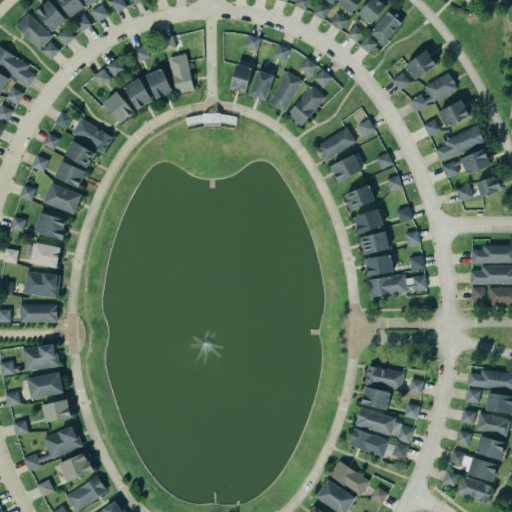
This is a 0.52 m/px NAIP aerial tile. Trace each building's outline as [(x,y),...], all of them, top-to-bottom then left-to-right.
[(34,9),(43,0),(49,0),(64,16),(51,28),(34,9)] [(57,0),(69,17),(84,7),(78,0),(57,0)] [(127,7),(123,0),(109,0),(115,13),(127,7)] [(292,0),(291,3),(304,8),(307,0),(292,0)] [(360,0),(338,0),(336,4),(352,13),(360,0)] [(370,24),(385,6),(378,0),(368,0),(357,12),(370,24)] [(323,19),(329,8),(317,2),(312,13),(323,19)] [(108,15),(102,4),(90,10),(97,21),(108,15)] [(368,32),(382,44),(404,19),(390,7),(368,32)] [(329,23),(340,30),(347,19),(336,12),(329,23)] [(14,26),(39,49),(51,36),(27,13),(14,26)] [(91,24),(83,14),(72,22),(80,32),(91,24)] [(356,42),(364,33),(354,24),(346,34),(356,42)] [(74,37),(65,27),(55,36),(65,45),(74,37)] [(164,51),(176,48),(172,35),(160,39),(164,51)] [(261,37),(247,35),(244,47),(258,50),(261,37)] [(377,43),(367,35),(358,45),(368,53),(377,43)] [(40,51),(51,59),(59,49),(49,41),(40,51)] [(272,55),(285,61),(290,49),(277,43),(272,55)] [(0,44),(26,63),(24,67),(34,74),(26,85),(0,66),(0,44)] [(138,62),(150,56),(143,44),(132,51),(138,62)] [(402,62),(413,76),(434,62),(423,47),(402,62)] [(194,89),(185,53),(167,57),(176,94),(194,89)] [(113,77),(124,69),(116,58),(105,66),(113,77)] [(317,65),(306,58),(299,68),(310,75),(317,65)] [(234,60),(227,85),(232,87),(234,86),(237,88),(238,89),(243,90),(250,65),(234,60)] [(312,76),(321,85),(330,75),(321,67),(312,76)] [(99,86),(110,79),(103,68),(92,76),(99,86)] [(154,98),(171,92),(162,68),(146,74),(154,98)] [(248,95),(265,100),(273,75),(256,69),(248,95)] [(389,77),(397,88),(408,81),(400,70),(389,77)] [(268,103),(283,112),(302,80),(286,71),(268,103)] [(0,93),(9,78),(0,72),(0,93)] [(457,89),(448,72),(421,86),(424,92),(409,99),(414,110),(457,89)] [(136,109),(152,100),(139,78),(123,87),(136,109)] [(285,112),(299,124),(324,95),(310,83),(285,112)] [(6,98),(17,104),(23,93),(12,86),(6,98)] [(118,123),(133,113),(117,91),(103,101),(118,123)] [(438,110),(445,127),(469,116),(462,99),(438,110)] [(0,105),(0,118),(7,122),(12,110),(0,104),(0,105)] [(54,124),(66,129),(71,116),(59,112),(54,124)] [(357,125),(364,136),(375,129),(368,118),(357,125)] [(428,136),(439,130),(434,118),(422,124),(428,136)] [(105,150),(112,133),(78,119),(71,136),(105,150)] [(434,149),(439,161),(483,141),(476,125),(442,140),(444,145),(434,149)] [(322,159),(355,144),(348,128),(315,143),(322,159)] [(42,144),(53,150),(59,138),(47,132),(42,144)] [(95,153),(72,140),(64,155),(87,167),(95,153)] [(458,155),(482,146),(488,162),(464,172),(460,161),(453,163),(456,171),(445,176),(440,164),(452,159),(452,160),(458,157),(458,155)] [(392,163),(387,152),(375,157),(381,169),(392,163)] [(48,159),(36,154),(31,167),(43,172),(48,159)] [(336,181),(360,171),(354,155),(330,164),(336,181)] [(78,187),(85,169),(60,161),(54,178),(78,187)] [(389,191),(401,187),(398,175),(386,178),(389,191)] [(496,175),(475,182),(480,197),(501,190),(496,175)] [(81,194),(51,182),(43,202),(74,214),(81,194)] [(343,192),(354,185),(367,182),(373,198),(349,208),(343,192)] [(19,197),(31,201),(35,188),(23,184),(19,197)] [(472,197),(468,185),(456,188),(459,201),(472,197)] [(399,222),(412,219),(408,206),(396,210),(399,222)] [(382,226),(377,208),(353,216),(358,233),(382,226)] [(62,240),(68,220),(39,212),(33,231),(62,240)] [(22,232),(25,219),(13,216),(9,228),(22,232)] [(358,234),(370,231),(383,228),(387,246),(362,252),(358,234)] [(404,233),(407,245),(419,243),(416,230),(404,233)] [(29,262),(56,268),(60,247),(33,242),(29,262)] [(469,248),(480,248),(480,243),(511,243),(511,260),(469,260),(469,248)] [(18,250),(4,248),(3,261),(16,263),(18,250)] [(366,275),(392,273),(390,254),(364,257),(366,275)] [(409,257),(411,270),(423,267),(421,255),(409,257)] [(469,270),(469,283),(511,283),(511,265),(479,265),(479,270),(469,270)] [(59,274),(25,272),(24,294),(58,296),(59,274)] [(370,297),(426,289),(424,275),(405,278),(404,274),(367,279),(370,297)] [(12,281),(0,280),(0,293),(12,294),(12,281)] [(471,286),(470,299),(484,300),(484,287),(471,286)] [(487,305),(511,304),(511,286),(487,287),(487,305)] [(19,304),(19,321),(56,322),(57,304),(19,304)] [(0,322),(10,322),(10,309),(0,308),(0,322)] [(22,347),(24,370),(58,367),(56,344),(22,347)] [(0,361),(0,366),(1,375),(14,373),(12,360),(0,361)] [(364,382),(400,389),(403,372),(367,365),(364,382)] [(467,385),(511,390),(511,372),(480,369),(480,373),(468,372),(467,385)] [(30,399),(63,392),(58,371),(26,378),(30,399)] [(421,394),(423,381),(410,379),(408,391),(421,394)] [(358,401),(384,407),(388,389),(374,386),(363,383),(358,401)] [(478,403),(480,390),(467,388),(465,401),(478,403)] [(7,406),(20,403),(17,390),(4,393),(7,406)] [(511,394),(486,393),(486,411),(511,412),(511,394)] [(44,422),(70,417),(67,400),(41,404),(44,422)] [(416,418),(418,405),(406,403),(403,415),(416,418)] [(390,435),(395,417),(360,407),(354,425),(390,435)] [(461,407),(458,420),(471,422),(474,410),(461,407)] [(477,410),(473,428),(504,434),(507,419),(505,418),(506,416),(477,410)] [(12,422),(15,435),(28,432),(25,419),(12,422)] [(73,422),(81,444),(49,458),(48,456),(38,460),(40,464),(27,469),(22,457),(34,452),(36,456),(48,452),(41,436),(56,429),(57,429),(70,423),(73,422)] [(408,443),(412,430),(400,426),(396,439),(408,443)] [(382,457),(388,440),(354,428),(348,445),(382,457)] [(455,442),(467,445),(470,433),(458,429),(455,442)] [(473,450),(477,433),(503,440),(498,457),(473,450)] [(392,455),(403,458),(408,445),(396,441),(392,455)] [(464,453),(452,449),(448,462),(460,466),(464,453)] [(66,482),(93,471),(85,452),(58,463),(66,482)] [(496,463),(471,457),(467,475),(492,481),(496,463)] [(337,458),(327,473),(357,494),(367,479),(337,458)] [(442,482),(452,485),(456,473),(445,470),(442,482)] [(64,494),(75,509),(105,488),(95,473),(64,494)] [(455,494),(487,502),(491,484),(460,476),(455,494)] [(54,491),(48,479),(36,485),(42,496),(54,491)] [(338,511),(344,511),(354,497),(327,479),(315,496),(338,511)] [(375,485),(368,495),(378,503),(386,492),(375,485)] [(92,511),(115,497),(125,511),(92,511)] [(324,511),(311,503),(309,507),(309,508),(306,511),(324,511)]
